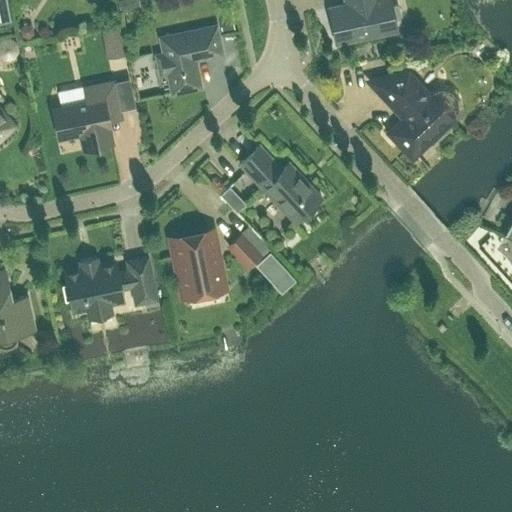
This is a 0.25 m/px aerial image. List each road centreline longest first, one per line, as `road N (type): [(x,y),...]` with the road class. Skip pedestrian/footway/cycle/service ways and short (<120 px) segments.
road 1 (residential): [(277,59),(159,170),(131,186),(37,210),(0,207)]
road 2 (residential): [(458,253),(277,59)]
